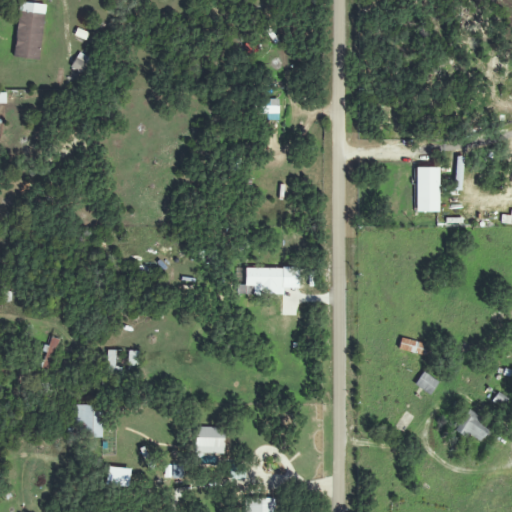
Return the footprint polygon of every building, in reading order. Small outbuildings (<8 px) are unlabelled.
[(12,57),(38,61),(45,6),(20,2),(12,57)] [(265,99),(265,116),(278,115),(278,99),(265,99)] [(438,168),(415,168),(415,212),(438,212),(438,168)] [(245,268),(245,286),(254,286),(254,294),(283,295),(283,288),(299,288),(299,268),(245,268)] [(427,345),(401,338),(397,350),(424,357),(427,345)] [(117,369),(116,351),(106,351),(107,370),(117,369)] [(139,351),(129,351),(128,367),(139,367),(139,351)] [(430,395),(438,381),(422,372),(415,386),(430,395)] [(101,438),(102,406),(74,405),(74,430),(80,430),(80,437),(101,438)] [(490,426),(466,411),(454,431),(466,439),(468,435),(480,442),(490,426)] [(223,454),(224,428),(196,427),(195,453),(223,454)] [(172,479),(181,479),(182,466),(172,465),(172,479)] [(105,485),(127,488),(130,469),(107,466),(105,485)] [(275,511),(275,499),(246,498),(245,511),(275,511)]
